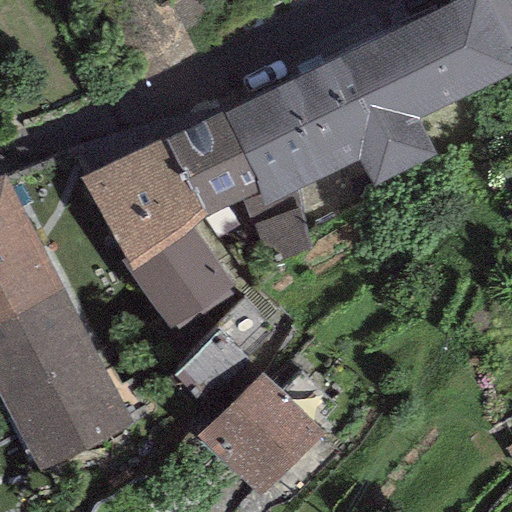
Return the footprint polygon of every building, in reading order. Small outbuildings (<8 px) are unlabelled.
[(460,0),(344,55),(401,174),(436,157),(419,121),(511,76),(511,60),(510,56),(511,54),(511,1),(511,0),(460,0)] [(344,55),(274,89),(319,182),(359,163),(371,188),(401,174),(344,55)] [(274,89),(223,112),(258,194),(240,202),(250,220),(319,182),(274,89)] [(223,112),(161,139),(203,217),(240,202),(258,194),(223,112)] [(203,217),(161,139),(80,179),(132,271),(203,217)] [(123,420),(4,189),(0,190),(0,387),(39,463),(123,420)] [(287,262),(324,241),(305,205),(267,225),(287,262)] [(245,288),(203,217),(132,271),(127,275),(172,332),(245,288)] [(268,327),(242,298),(212,325),(221,334),(173,377),(211,418),(260,374),(240,352),(268,327)] [(326,433),(260,374),(211,418),(194,435),(262,498),(326,433)]
